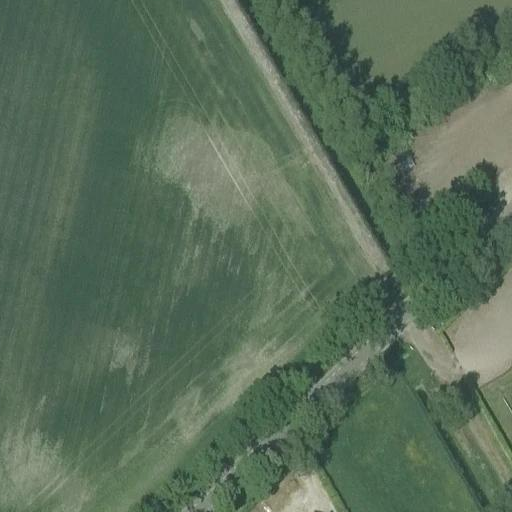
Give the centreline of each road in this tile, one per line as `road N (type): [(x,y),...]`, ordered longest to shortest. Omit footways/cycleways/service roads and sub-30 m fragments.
road 1 (tertiary): [(196,511),(511,212)]
road 2 (track): [(511,487),(408,310)]
